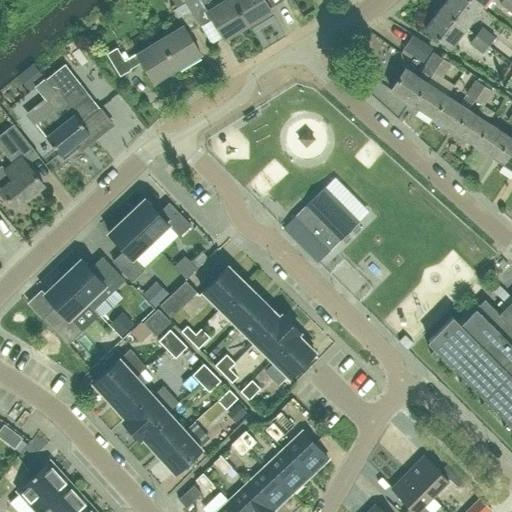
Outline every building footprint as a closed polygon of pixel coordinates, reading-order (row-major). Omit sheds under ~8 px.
[(198,25),(183,0),(169,0),(173,7),(170,9),(180,25),(157,38),(176,67),(199,54),(186,32),(198,25)] [(183,0),(198,25),(211,17),(224,39),(247,25),(232,0),(183,0)] [(232,0),(247,25),(270,11),(263,0),(232,0)] [(443,0),(439,6),(466,26),(481,7),(472,0),(443,0)] [(511,13),(511,0),(501,0),(498,4),(511,15),(511,13)] [(466,26),(439,6),(423,26),(450,47),(466,26)] [(476,34),(488,44),(494,36),(482,26),(476,34)] [(481,53),(488,44),(476,34),(468,43),(481,53)] [(413,36),(404,50),(424,63),(433,50),(413,36)] [(176,67),(157,38),(133,53),(123,60),(114,46),(103,52),(117,75),(139,61),(152,82),(176,67)] [(431,72),(440,59),(432,53),(417,75),(404,67),(390,88),(411,103),(425,81),(431,72)] [(440,59),(431,72),(440,78),(449,64),(440,59)] [(45,99),(54,109),(78,138),(87,131),(79,121),(97,106),(62,63),(43,79),(54,92),(45,99)] [(473,98),(482,85),(475,80),(466,93),(473,98)] [(446,94),(425,81),(411,103),(432,116),(446,94)] [(492,92),(482,85),(473,98),(483,105),(492,92)] [(446,94),(432,116),(453,130),(467,108),(446,94)] [(453,130),(474,143),(488,121),(467,108),(453,130)] [(78,138),(54,109),(35,124),(59,153),(63,156),(77,144),(74,141),(78,138)] [(488,121),(474,143),(495,157),(509,135),(488,121)] [(38,155),(13,123),(0,133),(0,148),(12,163),(4,169),(11,178),(0,186),(0,190),(13,207),(42,184),(27,165),(26,164),(38,155)] [(495,157),(511,168),(511,137),(509,135),(495,157)] [(322,186),(281,227),(316,261),(357,220),(322,186)] [(124,214),(149,240),(166,224),(177,235),(189,224),(168,201),(156,212),(142,197),(124,214)] [(124,249),(112,261),(131,281),(144,269),(132,257),(149,240),(124,214),(107,231),(124,249)] [(79,258),(61,275),(86,301),(103,284),(79,258)] [(201,290),(218,307),(244,281),(226,264),(201,290)] [(86,301),(61,275),(43,292),(55,305),(41,318),(66,344),(80,331),(68,318),(86,301)] [(185,280),(158,305),(169,317),(195,292),(185,280)] [(261,298),(244,281),(218,307),(236,324),(261,298)] [(511,297),(498,312),(484,298),(459,322),(452,315),(427,339),(429,341),(428,341),(429,343),(430,342),(434,346),(429,350),(434,355),(439,351),(450,362),(449,363),(451,365),(452,364),(462,374),(456,379),(462,385),(467,379),(483,396),(478,401),(484,406),(489,401),(505,418),(500,423),(506,429),(511,423),(511,424),(511,297)] [(253,341),(281,313),(280,312),(277,315),(261,298),(236,324),(253,341)] [(130,308),(113,324),(126,338),(143,322),(130,308)] [(253,341),(270,358),(298,330),(281,313),(253,341)] [(189,340),(194,334),(187,327),(181,332),(189,340)] [(167,349),(178,338),(170,329),(158,341),(167,349)] [(189,340),(198,349),(209,338),(200,329),(194,334),(189,340)] [(298,330),(270,358),(288,375),(313,350),(296,333),(298,330)] [(167,349),(175,358),(187,347),(178,338),(167,349)] [(223,375),(229,370),(235,364),(226,355),(214,366),(223,375)] [(91,382),(108,400),(134,376),(118,358),(91,382)] [(200,383),(211,372),(203,363),(191,374),(200,383)] [(237,378),(229,370),(223,375),(231,383),(237,378)] [(200,383),(208,392),(220,380),(211,372),(200,383)] [(122,420),(151,394),(134,376),(108,400),(124,417),(121,420),(122,420)] [(260,388),(251,379),(240,391),(248,400),(260,388)] [(228,389),(217,401),(226,409),(237,398),(228,389)] [(122,420),(138,438),(167,412),(151,394),(122,420)] [(141,436),(157,454),(184,430),(167,412),(138,438),(138,439),(141,436)] [(283,433),(273,422),(265,430),(275,440),(283,433)] [(200,448),(184,430),(157,454),(174,472),(200,448)] [(300,430),(282,447),(307,474),(326,457),(300,430)] [(245,431),(238,437),(248,448),(255,442),(245,431)] [(238,437),(231,444),(241,455),(248,448),(238,437)] [(263,465),(289,492),(307,474),(282,447),(263,465)] [(422,454),(405,471),(430,495),(446,478),(457,488),(466,479),(449,462),(440,472),(422,454)] [(231,466),(221,455),(213,462),(223,473),(231,466)] [(37,511),(70,482),(50,460),(17,490),(37,511)] [(270,509),(289,492),(263,465),(245,482),(270,509)] [(429,511),(421,504),(430,495),(405,471),(389,487),(411,509),(408,511),(429,511)] [(213,483),(202,473),(195,480),(206,490),(213,483)] [(37,511),(36,511),(80,511),(90,504),(70,482),(37,511)] [(226,500),(237,511),(272,511),(270,509),(245,482),(226,500)] [(201,492),(193,485),(178,499),(186,507),(201,492)] [(487,511),(490,509),(479,498),(464,511),(487,511)] [(237,511),(226,500),(213,511),(237,511)] [(382,511),(373,503),(364,511),(382,511)]
